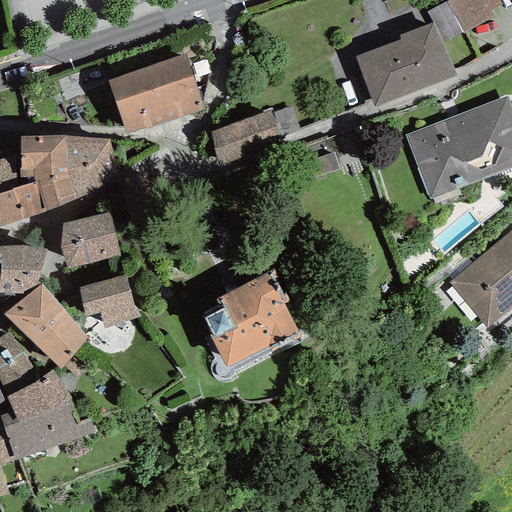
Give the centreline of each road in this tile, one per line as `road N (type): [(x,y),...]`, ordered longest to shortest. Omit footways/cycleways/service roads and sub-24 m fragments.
road 1 (residential): [(511,49),(467,79),(217,175),(174,158)]
road 2 (tertiary): [(228,0),(0,75)]
